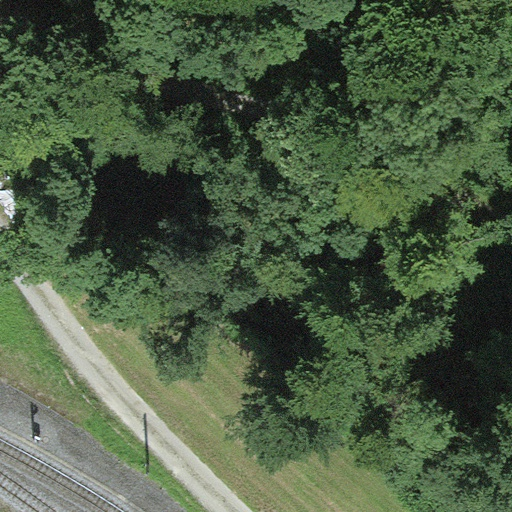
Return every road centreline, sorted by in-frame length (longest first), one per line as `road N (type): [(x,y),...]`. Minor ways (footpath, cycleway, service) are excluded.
road 1 (track): [(0,71),(140,54),(283,96),(511,231)]
road 2 (track): [(0,225),(103,389),(232,511)]
